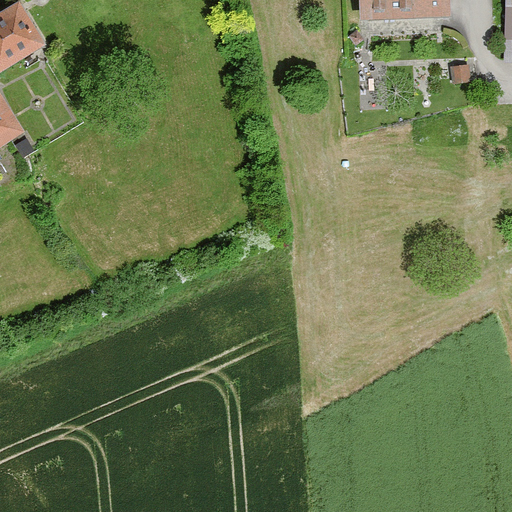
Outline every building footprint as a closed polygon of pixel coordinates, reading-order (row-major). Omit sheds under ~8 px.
[(352,0),(354,21),(446,16),(445,0),(352,0)] [(511,63),(511,0),(501,0),(501,64),(511,63)] [(0,71),(42,47),(17,6),(0,15),(0,71)] [(449,82),(466,81),(466,65),(448,66),(449,82)] [(363,93),(379,93),(378,77),(362,77),(363,93)] [(0,149),(21,136),(0,102),(0,149)]
